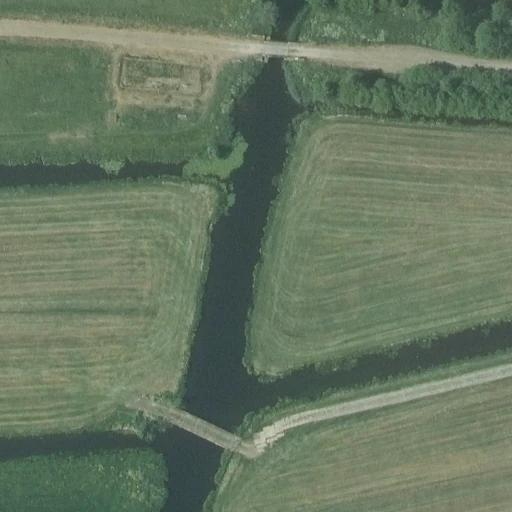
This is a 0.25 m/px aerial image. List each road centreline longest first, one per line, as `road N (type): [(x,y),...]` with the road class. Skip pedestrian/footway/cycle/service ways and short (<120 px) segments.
road 1 (track): [(511,69),(0,25)]
road 2 (track): [(511,370),(297,419),(255,445),(163,411)]
